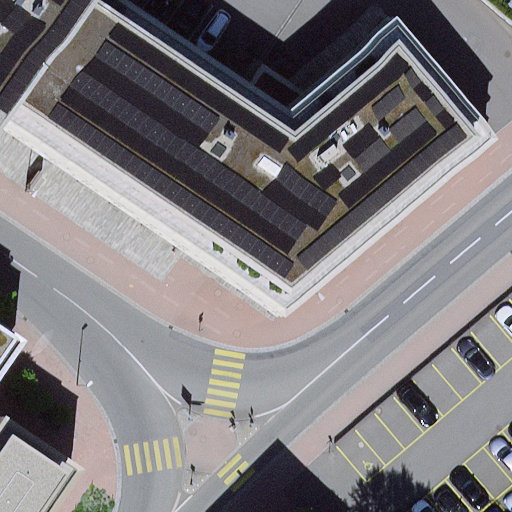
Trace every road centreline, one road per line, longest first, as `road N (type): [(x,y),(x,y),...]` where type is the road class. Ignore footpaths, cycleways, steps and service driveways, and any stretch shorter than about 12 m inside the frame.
road 1 (primary): [(511,206),(332,365)]
road 2 (primary): [(185,511),(332,365)]
road 3 (primary): [(332,365),(274,387),(203,382),(136,362)]
road 4 (primary): [(136,362),(0,243)]
road 5 (primary): [(154,511),(164,472),(159,414),(136,362)]
